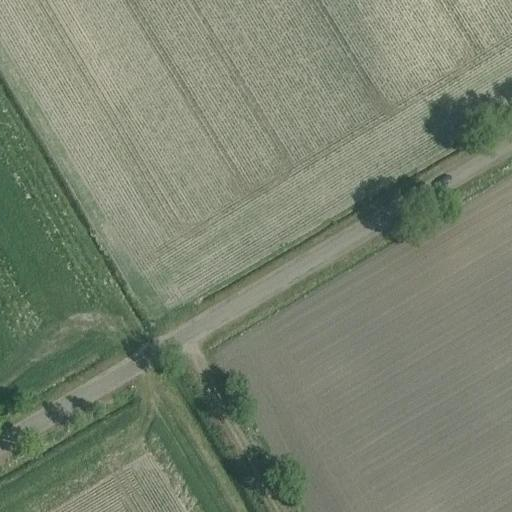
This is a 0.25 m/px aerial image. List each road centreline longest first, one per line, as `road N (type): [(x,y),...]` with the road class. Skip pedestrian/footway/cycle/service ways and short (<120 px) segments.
road 1 (unclassified): [(0,446),(511,143)]
road 2 (track): [(179,339),(279,511)]
